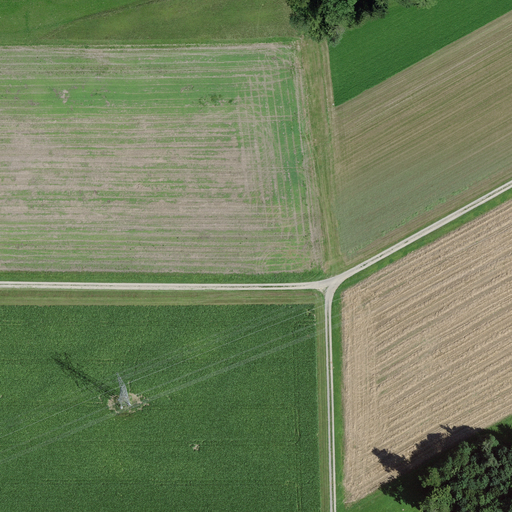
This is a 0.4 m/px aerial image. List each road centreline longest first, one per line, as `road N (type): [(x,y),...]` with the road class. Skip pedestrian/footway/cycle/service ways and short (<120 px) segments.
road 1 (track): [(511,185),(323,291),(0,282)]
road 2 (track): [(329,511),(323,291)]
